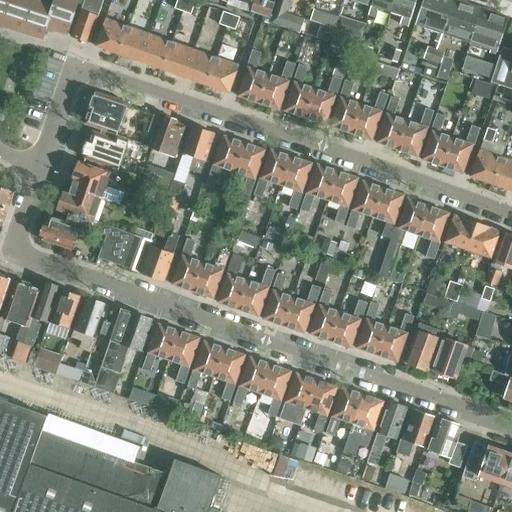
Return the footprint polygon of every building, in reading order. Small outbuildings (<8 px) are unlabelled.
[(0,0),(0,25),(43,40),(47,28),(67,35),(78,2),(71,0),(54,0),(53,6),(33,0),(0,0)] [(84,0),(81,9),(98,15),(103,0),(84,0)] [(177,0),(174,9),(182,12),(186,0),(177,0)] [(189,0),(186,0),(182,12),(191,15),(195,2),(189,0)] [(263,15),(269,18),(274,2),(266,0),(254,0),(250,11),(263,15)] [(271,22),(300,32),(304,19),(284,13),(288,0),(278,0),(272,18),(271,22)] [(378,8),(391,12),(394,0),(372,0),(371,6),(367,16),(375,18),(378,8)] [(394,0),(391,12),(402,16),(400,25),(408,28),(410,19),(416,0),(394,0)] [(425,0),(417,27),(444,36),(455,0),(453,0),(425,0)] [(444,36),(470,44),(481,9),(455,0),(444,36)] [(481,9),(470,44),(496,53),(508,18),(481,9)] [(309,20),(335,28),(338,19),(313,10),(309,20)] [(72,38),(88,44),(98,16),(82,11),(72,38)] [(223,12),(218,24),(227,27),(231,15),(223,12)] [(231,15),(227,27),(235,30),(240,18),(231,15)] [(263,15),(261,22),(269,26),(270,26),(271,22),(272,18),(269,18),(263,15)] [(336,29),(360,37),(364,25),(339,17),(336,29)] [(96,46),(118,54),(128,27),(105,19),(96,46)] [(238,96),(258,103),(268,75),(254,70),(266,37),(270,26),(269,26),(261,22),(256,34),(248,55),(243,68),(247,69),(238,96)] [(319,26),(315,38),(328,42),(332,31),(319,26)] [(118,54),(140,62),(150,35),(128,27),(118,54)] [(329,45),(339,49),(342,37),(333,34),(329,45)] [(140,62),(162,70),(172,43),(150,35),(140,62)] [(284,111),(305,118),(315,90),(301,85),(316,42),(305,38),(301,50),(292,80),(294,83),(284,111)] [(162,70),(184,78),(194,51),(172,43),(162,70)] [(354,54),(370,60),(373,50),(357,44),(354,54)] [(288,82),(292,80),(301,50),(292,47),(282,80),(268,75),(258,103),(279,110),(288,82)] [(511,50),(503,47),(491,83),(511,89),(511,50)] [(391,48),(387,60),(396,63),(400,51),(391,48)] [(428,48),(424,58),(428,60),(440,64),(443,53),(428,48)] [(184,78),(206,85),(216,58),(194,51),(184,78)] [(492,77),(495,64),(467,56),(463,69),(492,77)] [(216,58),(206,85),(229,93),(238,66),(216,58)] [(443,58),(436,77),(446,80),(452,61),(443,58)] [(335,97),(338,95),(344,79),(349,62),(340,59),(328,94),(315,90),(305,118),(325,125),(335,97)] [(427,62),(423,74),(435,78),(440,64),(428,60),(427,62)] [(374,72),(395,79),(399,69),(377,62),(374,72)] [(330,127),(351,134),(361,106),(347,101),(351,91),(354,82),(355,78),(347,75),(344,85),(343,85),(342,85),(338,95),(340,98),(330,127)] [(471,93),(489,99),(492,90),(492,88),(475,82),(474,85),(471,93)] [(84,124),(116,135),(127,103),(95,92),(94,94),(90,96),(86,105),(87,105),(89,109),(88,111),(89,111),(84,124)] [(381,112),(381,111),(383,112),(385,104),(388,95),(385,94),(380,92),(374,110),(361,106),(351,134),(364,138),(368,140),(371,141),(381,112)] [(386,110),(385,113),(386,114),(386,115),(376,143),(377,143),(383,145),(397,150),(406,122),(393,117),(399,99),(398,99),(391,97),(386,110)] [(406,122),(397,150),(417,157),(427,129),(429,127),(434,112),(425,109),(420,126),(406,122)] [(149,114),(142,131),(139,133),(126,128),(123,138),(136,143),(149,147),(152,134),(159,117),(149,114)] [(422,160),(442,167),(452,138),(439,134),(445,117),(436,115),(431,130),(432,131),(422,160)] [(151,150),(174,159),(186,127),(177,124),(175,120),(167,117),(163,119),(151,150)] [(203,165),(205,161),(214,133),(200,129),(191,126),(189,131),(182,154),(194,158),(191,165),(190,170),(194,172),(200,174),(203,165)] [(443,164),(442,167),(458,172),(463,174),(472,146),(474,146),(474,144),(477,137),(478,134),(479,129),(471,127),(467,138),(466,143),(464,143),(452,138),(443,164)] [(128,140),(127,140),(116,136),(115,139),(114,140),(93,132),(92,135),(91,137),(90,139),(90,140),(86,142),(82,154),(84,158),(118,170),(124,150),(125,149),(126,144),(129,145),(136,147),(136,146),(137,144),(128,140)] [(494,135),(486,133),(482,145),(489,148),(494,135)] [(234,172),(244,144),(224,137),(214,164),(210,163),(200,194),(210,197),(216,180),(220,167),(234,172)] [(264,151),(244,144),(234,172),(247,177),(242,194),(250,196),(256,179),(254,179),(264,151)] [(268,181),(281,186),(291,157),(270,150),(261,179),(260,178),(254,196),(263,198),(268,181)] [(470,177),(493,185),(502,158),(479,150),(470,177)] [(291,157),(281,186),(294,190),(289,207),(297,210),(303,193),(302,193),(311,164),(291,157)] [(493,185),(511,191),(511,161),(502,158),(493,185)] [(75,181),(72,188),(102,198),(101,199),(119,205),(123,194),(105,188),(110,174),(79,163),(73,180),(75,181)] [(315,196),(328,200),(337,172),(317,165),(307,194),(306,193),(300,210),(309,213),(315,196)] [(135,166),(133,174),(142,177),(144,169),(135,166)] [(337,172),(328,200),(340,205),(335,222),(343,225),(349,208),(348,207),(357,179),(337,172)] [(162,185),(169,188),(173,176),(166,174),(162,185)] [(165,203),(164,204),(177,208),(184,190),(185,187),(186,185),(178,182),(174,180),(172,186),(169,195),(168,195),(165,203)] [(360,213),(373,217),(383,189),(362,182),(353,210),(352,210),(346,227),(354,230),(360,213)] [(102,198),(72,188),(69,195),(64,193),(58,210),(71,214),(68,222),(90,230),(93,222),(101,199),(102,198)] [(0,225),(2,227),(13,194),(0,189),(0,225)] [(393,224),(403,196),(383,189),(373,217),(386,222),(381,236),(391,240),(394,230),(393,224)] [(418,235),(428,207),(408,200),(398,229),(394,230),(391,240),(379,275),(389,279),(392,270),(405,231),(418,235)] [(177,208),(164,204),(162,211),(173,215),(175,216),(177,208)] [(448,214),(428,207),(418,235),(433,241),(427,257),(434,260),(441,243),(439,243),(448,214)] [(162,211),(153,234),(165,239),(168,232),(173,215),(162,211)] [(233,214),(230,224),(241,228),(244,218),(233,214)] [(445,243),(467,250),(477,224),(462,219),(454,216),(445,243)] [(40,236),(42,240),(41,240),(72,250),(80,228),(49,217),(47,225),(43,226),(40,236)] [(109,263),(139,273),(151,242),(93,222),(90,230),(106,236),(118,240),(109,263)] [(477,224),(467,250),(490,258),(499,232),(491,229),(477,224)] [(257,250),(262,237),(243,230),(238,243),(257,250)] [(165,239),(164,244),(161,250),(150,246),(140,274),(163,282),(173,254),(172,254),(178,236),(168,232),(165,239)] [(511,236),(503,233),(492,263),(485,283),(497,287),(502,273),(499,272),(502,266),(511,269),(511,236)] [(106,236),(98,258),(109,263),(118,240),(106,236)] [(172,285),(193,292),(202,263),(189,259),(195,242),(187,239),(181,256),(182,256),(172,285)] [(324,239),(320,252),(324,253),(327,254),(332,257),(337,244),(324,239)] [(334,255),(333,257),(333,259),(332,260),(333,260),(338,262),(341,263),(342,263),(344,258),(344,256),(345,254),(349,244),(348,244),(347,243),(346,243),(339,241),(334,255)] [(202,263),(193,292),(213,299),(222,270),(223,271),(229,254),(221,251),(215,268),(202,263)] [(218,303),(238,310),(248,281),(235,277),(241,260),(232,257),(226,274),(227,274),(218,303)] [(315,280),(323,283),(330,265),(322,263),(315,280)] [(248,281),(238,310),(258,317),(268,288),(269,288),(275,271),(266,268),(261,286),(248,281)] [(356,270),(353,277),(360,279),(363,272),(356,270)] [(392,270),(389,279),(402,283),(405,274),(392,270)] [(273,291),(263,320),(283,327),(293,298),(280,294),(286,277),(278,274),(272,291),(273,291)] [(0,306),(9,280),(0,276),(0,306)] [(430,279),(425,293),(426,294),(437,298),(442,300),(446,285),(430,279)] [(450,281),(444,298),(450,300),(456,283),(450,281)] [(19,283),(17,283),(4,319),(29,328),(41,291),(31,287),(29,284),(22,282),(19,283)] [(23,344),(32,347),(40,325),(36,324),(37,320),(48,323),(60,289),(60,288),(44,283),(41,291),(29,328),(23,344)] [(456,283),(450,300),(451,301),(457,303),(461,288),(463,285),(456,283)] [(486,285),(482,298),(492,301),(496,288),(486,285)] [(293,298),(283,327),(304,334),(314,305),(315,306),(321,289),(312,286),(306,303),(293,298)] [(309,334),(330,342),(340,313),(327,308),(333,291),(324,288),(318,305),(319,306),(309,334)] [(457,303),(456,303),(476,310),(481,295),(461,288),(457,303)] [(48,323),(70,330),(81,297),(60,289),(48,323)] [(426,296),(423,304),(433,308),(437,298),(426,294),(426,296)] [(85,298),(74,331),(71,338),(82,342),(80,349),(91,353),(107,306),(85,298)] [(340,313),(330,342),(350,349),(360,320),(361,320),(367,303),(359,300),(353,318),(340,313)] [(366,320),(356,348),(376,355),(387,327),(373,323),(379,305),(371,302),(365,319),(366,320)] [(453,302),(448,316),(456,318),(458,312),(477,319),(480,311),(476,310),(456,303),(453,302)] [(101,368),(111,371),(120,344),(119,344),(130,313),(110,306),(100,337),(110,341),(101,368)] [(479,322),(478,325),(489,328),(492,316),(481,312),(479,322)] [(120,344),(111,371),(120,374),(129,347),(141,351),(152,320),(130,313),(119,344),(120,344)] [(387,327),(376,355),(397,362),(407,334),(413,317),(405,314),(399,331),(387,327)] [(156,356),(169,360),(179,332),(158,324),(148,353),(147,353),(141,370),(150,373),(156,356)] [(418,325),(416,333),(405,363),(414,366),(428,371),(439,339),(441,333),(427,328),(426,327),(418,325)] [(179,332),(169,360),(181,365),(175,382),(184,385),(190,368),(189,367),(199,339),(179,332)] [(0,354),(12,359),(18,343),(0,337),(0,354)] [(474,349),(466,347),(443,339),(432,370),(455,379),(461,361),(469,363),(474,349)] [(202,373),(214,377),(224,349),(204,342),(194,370),(193,370),(187,387),(196,390),(202,373)] [(18,343),(12,359),(24,363),(29,347),(18,343)] [(40,368),(55,373),(59,364),(62,356),(41,349),(36,367),(40,368)] [(224,349),(214,377),(227,382),(221,399),(230,402),(236,385),(235,384),(245,356),(224,349)] [(472,359),(480,361),(483,352),(475,349),(472,359)] [(27,364),(33,366),(37,354),(31,352),(27,364)] [(247,389),(261,394),(271,365),(250,358),(240,386),(239,386),(233,403),(241,406),(247,389)] [(81,382),(84,372),(86,366),(86,365),(79,363),(77,362),(75,369),(59,364),(55,373),(63,376),(64,376),(65,377),(74,380),(81,382)] [(271,365),(261,394),(272,398),(266,415),(276,418),(282,401),(280,400),(290,372),(271,365)] [(94,388),(104,391),(110,373),(100,370),(95,384),(94,387),(94,388)] [(488,382),(508,389),(504,400),(511,402),(511,378),(492,372),(488,382)] [(110,373),(104,391),(114,394),(120,377),(110,373)] [(294,405),(307,409),(317,381),(296,374),(286,402),(285,402),(279,419),(288,422),(294,405)] [(317,381),(307,409),(319,414),(314,431),(322,434),(328,417),(327,416),(337,388),(317,381)] [(130,388),(127,399),(127,400),(138,404),(142,392),(130,388)] [(340,419),(353,424),(363,395),(342,388),(333,417),(332,416),(326,433),(334,436),(340,419)] [(158,395),(155,405),(166,409),(174,412),(178,401),(170,398),(159,394),(158,395)] [(363,395),(353,424),(349,435),(360,439),(358,444),(360,445),(368,448),(369,446),(374,431),(373,431),(383,402),(371,398),(363,395)] [(0,511),(208,511),(221,477),(219,476),(219,477),(176,462),(177,460),(175,460),(163,492),(146,486),(140,474),(128,480),(122,467),(110,473),(104,461),(92,467),(86,455),(74,461),(68,448),(56,454),(45,431),(45,430),(43,429),(47,417),(0,399),(0,511)] [(196,403),(192,402),(192,403),(190,407),(185,406),(185,408),(178,405),(176,411),(175,415),(199,423),(200,420),(205,405),(197,402),(197,403),(197,404),(196,403)] [(367,462),(376,465),(387,436),(396,439),(407,409),(388,402),(367,462)] [(414,410),(404,440),(401,439),(396,453),(409,458),(413,445),(424,449),(435,418),(414,410)] [(427,450),(451,458),(449,464),(459,468),(467,447),(456,443),(462,427),(455,425),(438,419),(427,450)] [(479,477),(501,484),(511,454),(502,451),(501,449),(494,446),(492,448),(489,447),(474,442),(462,477),(475,482),(479,477)] [(319,451),(315,460),(324,464),(328,454),(319,451)] [(274,475),(300,485),(309,464),(282,453),(274,475)] [(501,484),(511,487),(511,454),(501,484)] [(354,463),(349,476),(359,479),(363,466),(354,463)] [(361,478),(370,481),(374,470),(365,467),(361,478)] [(410,496),(435,505),(436,502),(440,492),(421,486),(425,474),(417,471),(413,483),(414,483),(410,496)] [(399,492),(404,494),(409,481),(409,480),(390,473),(387,482),(385,488),(399,492)] [(467,511),(490,511),(492,509),(470,501),(467,511)]
